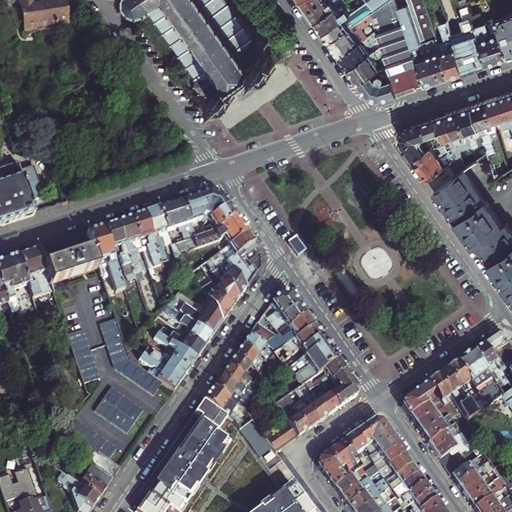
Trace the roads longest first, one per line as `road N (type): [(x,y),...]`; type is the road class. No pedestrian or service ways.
road 1 (residential): [(280,260),(105,511)]
road 2 (residential): [(505,311),(370,122)]
road 3 (residential): [(0,244),(217,171)]
road 4 (residential): [(97,0),(217,171)]
road 5 (residential): [(280,260),(380,398)]
road 6 (residential): [(335,511),(296,458),(380,398)]
road 7 (residential): [(217,171),(370,122)]
road 8 (residential): [(505,311),(380,398)]
road 9 (residential): [(370,122),(280,0)]
road 10 (residential): [(370,122),(511,75)]
road 11 (residential): [(380,398),(460,511)]
